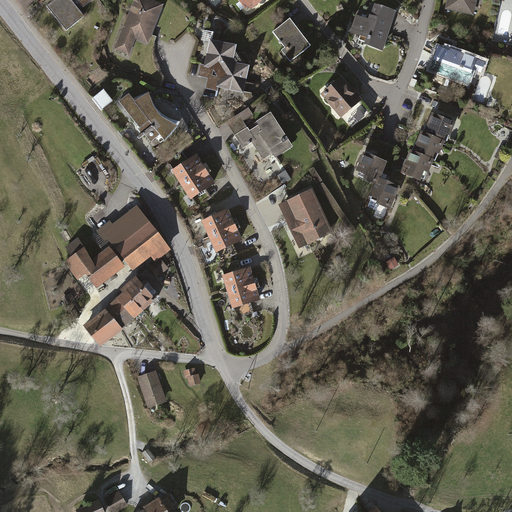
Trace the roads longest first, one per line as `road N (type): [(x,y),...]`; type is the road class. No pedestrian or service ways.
road 1 (residential): [(0,0),(161,207),(224,370)]
road 2 (residential): [(224,370),(274,349),(281,291),(266,238),(170,61)]
road 3 (residential): [(224,370),(249,413),(293,454),(429,511)]
road 4 (residential): [(428,0),(403,86),(391,91),(368,81),(302,0)]
road 5 (track): [(0,331),(114,352),(219,358)]
road 6 (track): [(62,344),(137,270),(187,317),(203,319)]
road 7 (track): [(114,352),(130,410),(136,494)]
